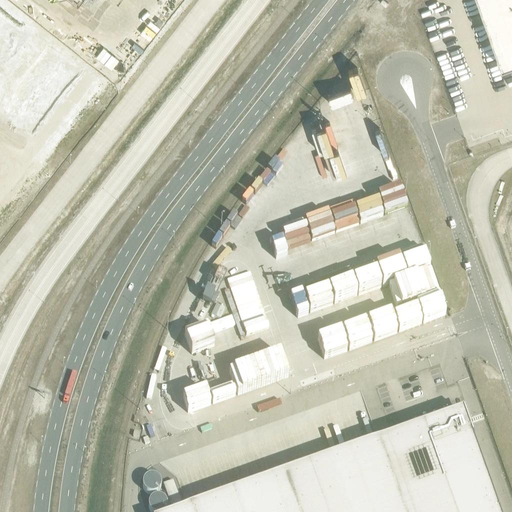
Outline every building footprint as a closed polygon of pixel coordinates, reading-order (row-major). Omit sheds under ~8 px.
[(511,0),(476,0),(500,65),(511,60),(511,0)] [(35,35),(15,60),(64,98),(83,73),(35,35)] [(0,175),(8,165),(0,158),(0,175)] [(327,328),(304,333),(306,342),(329,337),(327,328)] [(497,511),(462,412),(379,442),(188,510),(181,511),(497,511)] [(173,482),(163,485),(172,511),(182,508),(173,482)]
